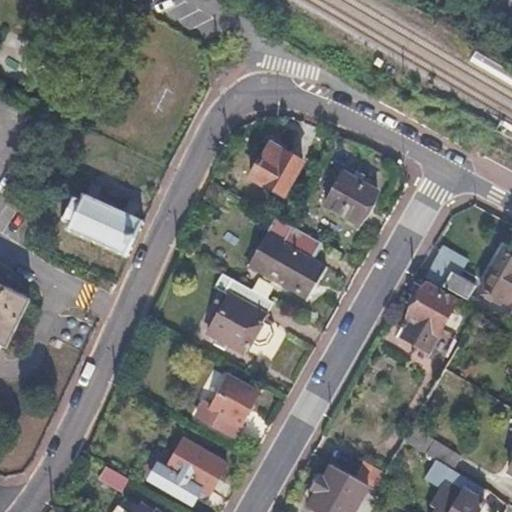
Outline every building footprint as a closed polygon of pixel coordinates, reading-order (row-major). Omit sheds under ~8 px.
[(287,156),(270,147),(251,181),(284,199),(303,165),(287,156)] [(378,194),(343,175),(326,208),(361,226),(378,194)] [(137,239),(144,223),(90,198),(87,206),(79,203),(71,219),(78,222),(75,229),(129,255),(137,239)] [(323,244),(278,219),(252,266),(310,299),(318,285),(327,269),(313,262),(323,244)] [(429,280),(444,288),(452,274),(462,279),(470,263),(446,250),(429,280)] [(511,253),(506,250),(484,290),(511,305),(511,253)] [(462,279),(452,274),(444,288),(468,301),(476,287),(462,279)] [(275,303),(223,275),(216,289),(230,296),(210,335),(247,355),(254,342),(261,346),(270,342),(272,339),(275,333),(271,324),(265,322),(275,303)] [(0,345),(8,349),(31,300),(0,285),(0,345)] [(461,305),(429,287),(410,320),(417,324),(408,341),(433,355),(461,305)] [(262,394),(230,377),(214,407),(207,403),(199,417),(239,438),(262,394)] [(438,441),(429,455),(438,460),(456,470),(464,457),(438,441)] [(229,465),(186,442),(169,472),(201,489),(212,495),(229,465)] [(456,470),(438,460),(426,480),(444,491),(437,502),(445,506),(441,511),(483,511),(488,504),(484,502),(490,491),(456,470)] [(389,473),(370,462),(360,480),(372,486),(380,491),(389,473)] [(360,480),(337,467),(329,481),(325,479),(320,486),(317,492),(321,494),(313,509),(318,511),(357,511),(372,486),(360,480)] [(129,480),(107,468),(100,479),(123,491),(129,480)] [(193,504),(201,489),(169,472),(163,469),(155,483),(193,504)]
